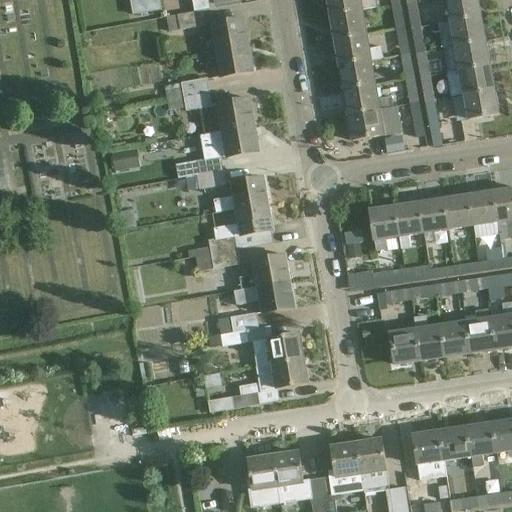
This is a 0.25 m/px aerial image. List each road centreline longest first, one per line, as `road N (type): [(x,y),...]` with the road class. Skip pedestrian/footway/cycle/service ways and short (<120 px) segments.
road 1 (residential): [(354,413),(312,175)]
road 2 (residential): [(312,175),(511,149)]
road 3 (residential): [(354,413),(171,442)]
road 4 (residential): [(312,175),(281,0)]
road 5 (residential): [(511,389),(354,413)]
